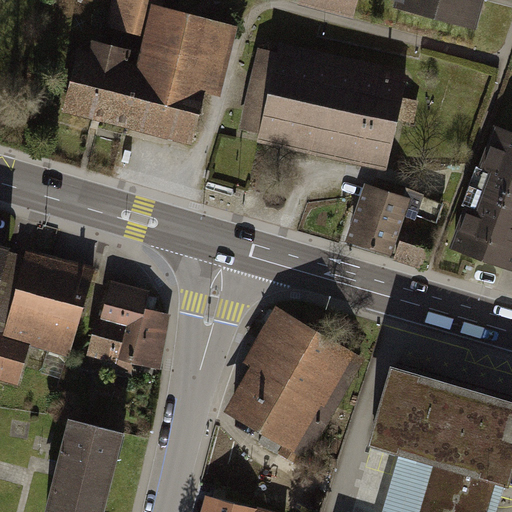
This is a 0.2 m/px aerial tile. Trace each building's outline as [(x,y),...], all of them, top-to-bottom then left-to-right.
[(78,49),(61,111),(192,147),(226,26),(166,10),(168,0),(121,0),(115,23),(153,34),(147,55),(102,42),(99,54),(78,49)] [(300,0),(300,3),(351,17),(355,0),(300,0)] [(480,0),(400,0),(398,8),(473,28),(480,0)] [(259,51),(242,130),(387,161),(405,82),(259,51)] [(511,134),(496,129),(455,246),(511,266),(511,134)] [(367,190),(350,242),(390,256),(408,204),(367,190)] [(0,248),(0,288),(11,252),(0,248)] [(31,254),(10,332),(70,348),(91,270),(31,254)] [(158,367),(165,316),(143,312),(147,294),(113,286),(95,350),(158,367)] [(353,352),(276,315),(227,415),(304,452),(353,352)] [(0,375),(18,381),(29,346),(0,337),(0,375)] [(494,511),(511,450),(511,404),(390,370),(368,448),(396,456),(380,511),(494,511)] [(106,511),(126,438),(75,425),(52,511),(106,511)]
